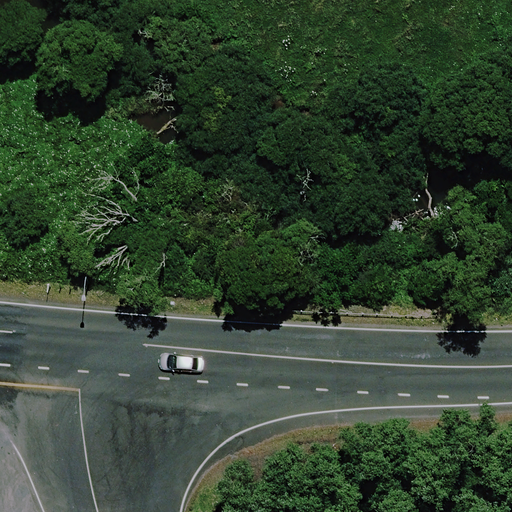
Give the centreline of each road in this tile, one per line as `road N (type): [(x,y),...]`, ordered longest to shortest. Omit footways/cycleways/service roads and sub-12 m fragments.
road 1 (tertiary): [(86,340),(424,367),(511,363)]
road 2 (unclassified): [(88,511),(86,340)]
